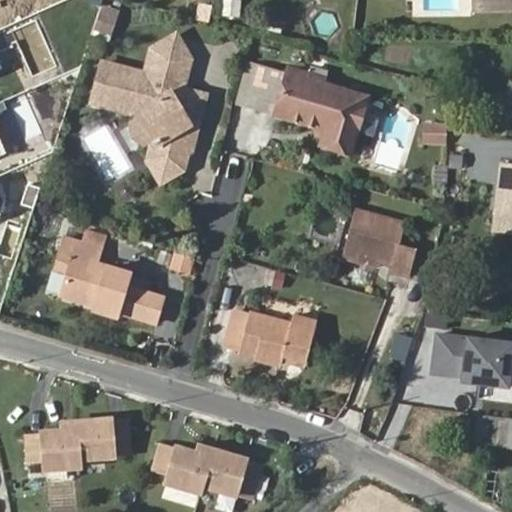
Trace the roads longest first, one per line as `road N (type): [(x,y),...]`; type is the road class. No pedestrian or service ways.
road 1 (residential): [(361,453),(0,339)]
road 2 (residential): [(482,511),(361,453)]
